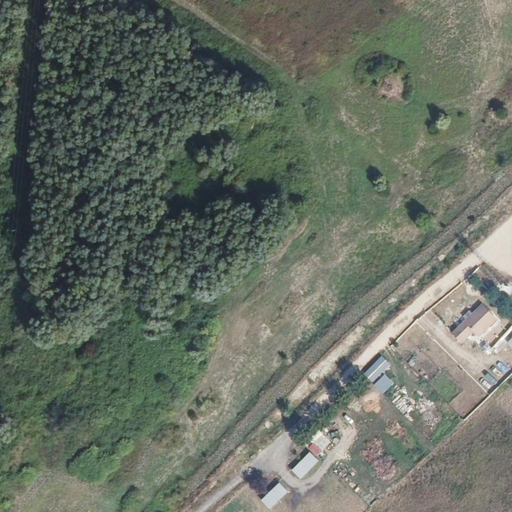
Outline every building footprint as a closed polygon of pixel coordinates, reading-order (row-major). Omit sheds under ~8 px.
[(484,294),(466,312),(477,323),(482,328),(500,311),(484,294)] [(474,326),(477,323),(466,312),(464,315),(474,326)] [(474,326),(464,315),(454,324),(464,334),(474,326)] [(311,453),(292,470),(301,480),(320,462),(311,453)] [(261,501),(271,511),(290,493),(280,483),(261,501)]
